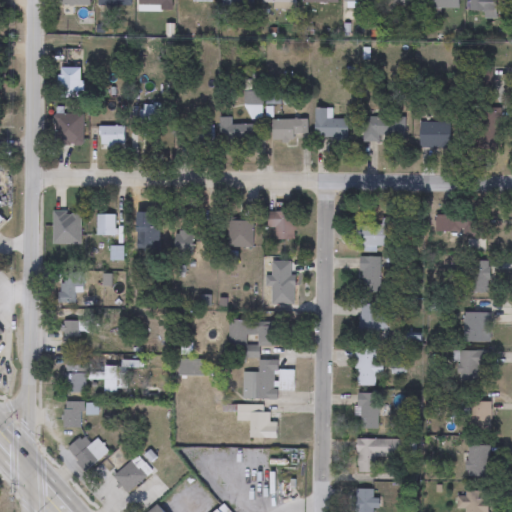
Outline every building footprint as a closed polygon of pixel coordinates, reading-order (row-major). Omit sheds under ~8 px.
[(138,11),(138,0),(172,0),(172,11),(138,11)] [(253,0),(253,10),(222,9),(222,0),(253,0)] [(296,0),(296,10),(273,10),(273,3),(261,3),(261,0),(296,0)] [(387,0),(416,0),(416,10),(407,10),(407,19),(387,19),(387,0)] [(459,0),(459,10),(426,10),(426,0),(459,0)] [(483,19),(483,13),(470,13),(470,0),(497,0),(497,19),(483,19)] [(80,99),(58,99),(58,69),(80,69),(80,99)] [(332,109),(331,119),(349,120),(349,139),(314,138),(315,109),(332,109)] [(83,115),(83,146),(53,146),(53,115),(83,115)] [(402,141),(363,141),(363,117),(402,117),(402,141)] [(231,118),(231,125),(253,125),(253,146),(220,146),(220,118),(231,118)] [(307,120),(307,135),(294,135),(294,142),(272,142),(272,120),(307,120)] [(451,123),(451,150),(420,150),(420,123),(451,123)] [(213,126),(213,146),(193,146),(193,126),(213,126)] [(124,127),(124,146),(99,146),(99,127),(124,127)] [(81,212),(81,245),(53,245),(53,212),(81,212)] [(267,212),(294,212),(294,251),(283,251),(283,242),(275,242),(275,229),(267,229),(267,212)] [(115,216),(115,237),(97,237),(97,216),(115,216)] [(435,235),(435,217),(486,217),(486,235),(435,235)] [(381,225),(381,220),(394,220),(394,247),(356,247),(356,225),(381,225)] [(150,228),(157,228),(157,247),(137,247),(137,221),(150,221),(150,228)] [(228,249),(228,222),(253,222),(253,249),(228,249)] [(193,253),(176,253),(176,232),(193,232),(193,253)] [(380,258),(380,293),(360,293),(360,258),(380,258)] [(489,262),(489,294),(470,294),(470,262),(489,262)] [(83,274),(83,288),(74,288),(74,305),(59,305),(59,274),(83,274)] [(360,338),(360,305),(381,305),(381,338),(360,338)] [(490,313),(490,343),(464,343),(464,313),(490,313)] [(61,323),(89,323),(89,332),(77,332),(77,354),(61,354),(61,323)] [(458,383),(458,352),(491,352),(491,367),(479,367),(479,383),(458,383)] [(192,375),(184,375),(184,369),(179,369),(179,361),(203,361),(203,367),(192,367),(192,375)] [(294,391),(278,391),(278,401),(243,401),(243,373),(258,373),(258,361),(280,362),(280,369),(294,370),(294,391)] [(85,363),(85,394),(64,394),(64,363),(85,363)] [(377,394),(377,430),(359,430),(359,394),(377,394)] [(63,429),(63,402),(83,402),(83,429),(63,429)] [(490,429),(467,429),(467,413),(470,413),(470,402),(490,402),(490,429)] [(263,406),(263,413),(270,413),(270,423),(277,423),(277,440),(249,440),(249,423),(236,423),(236,406),(263,406)] [(88,445),(99,439),(108,456),(81,470),(69,447),(85,438),(88,445)] [(357,473),(357,441),(403,441),(403,458),(376,458),(376,473),(357,473)] [(489,446),(489,480),(467,480),(467,446),(489,446)] [(127,494),(113,477),(138,456),(152,473),(127,494)] [(355,511),(355,491),(373,491),(373,511),(355,511)] [(488,511),(465,511),(465,510),(461,510),(461,492),(488,492),(488,511)]
